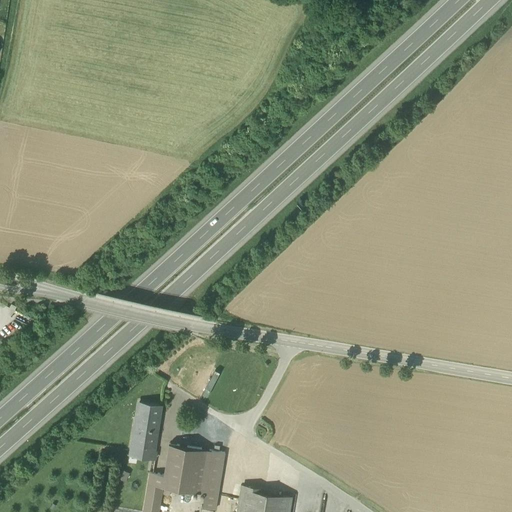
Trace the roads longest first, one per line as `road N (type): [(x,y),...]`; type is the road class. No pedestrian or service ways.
road 1 (motorway): [(0,452),(492,0)]
road 2 (motorway): [(460,0),(0,422)]
road 3 (unclassified): [(511,379),(288,341)]
road 4 (residential): [(288,341),(85,299)]
road 5 (track): [(361,511),(240,432)]
